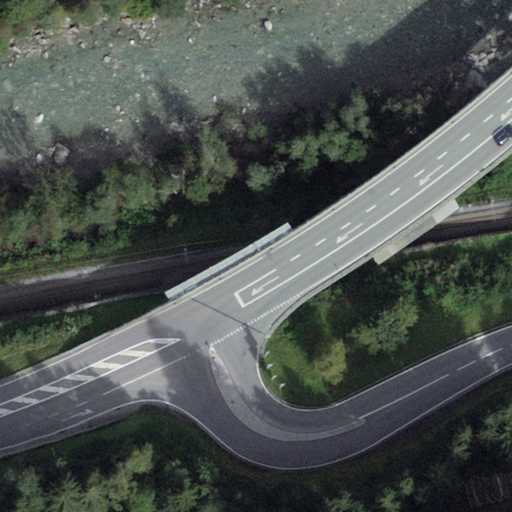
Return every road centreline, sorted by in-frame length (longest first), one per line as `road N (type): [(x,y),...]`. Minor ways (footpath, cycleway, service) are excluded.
road 1 (secondary): [(198,325),(241,413),(295,437),(337,432),(511,344)]
road 2 (primary): [(198,325),(369,220),(511,111)]
road 3 (primary): [(0,410),(198,325)]
